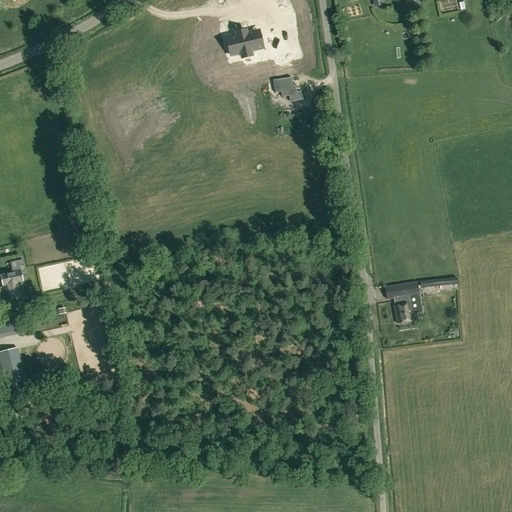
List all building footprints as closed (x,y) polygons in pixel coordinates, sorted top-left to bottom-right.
[(236,34),(226,37),(230,55),(240,52),(241,56),(252,54),(251,50),(256,49),(257,50),(264,48),(260,34),(254,35),(254,32),(236,37),(236,34)] [(285,35),(274,38),(278,58),(290,55),(285,35)] [(0,306),(1,306),(0,299),(0,292),(5,292),(8,302),(25,298),(21,281),(22,281),(20,271),(1,276),(3,285),(4,285),(4,288),(0,288),(0,306)] [(420,281),(420,288),(457,284),(457,278),(420,281)] [(385,288),(387,300),(394,299),(395,306),(394,306),(397,324),(414,321),(411,303),(410,303),(409,296),(419,295),(417,283),(385,288)] [(447,309),(442,316),(447,320),(452,313),(447,309)] [(0,342),(18,339),(13,316),(0,319),(0,342)] [(0,359),(7,385),(11,384),(16,406),(36,401),(30,379),(26,380),(20,358),(25,357),(23,347),(0,352),(0,359)]
